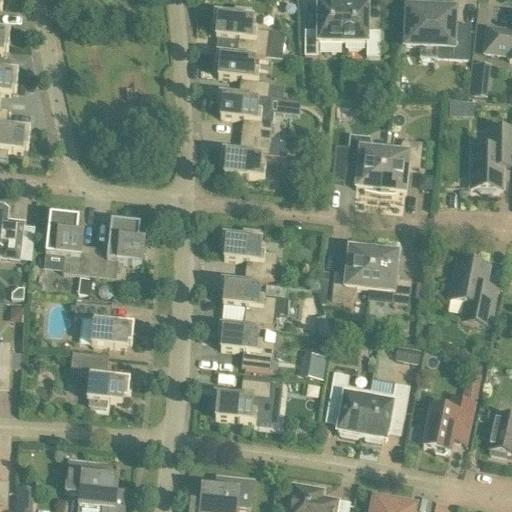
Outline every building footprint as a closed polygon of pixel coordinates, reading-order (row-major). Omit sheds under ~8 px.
[(342,46),(342,8),(339,8),(339,4),(324,4),(324,8),(317,8),(317,33),(304,33),(304,59),(317,59),(317,46),(342,46)] [(342,8),(342,46),(345,46),(345,52),(364,52),(364,46),(366,47),(366,60),(379,60),(379,34),(367,34),(367,9),(361,9),(361,4),(345,4),(345,8),(342,8)] [(269,35),(252,33),(253,19),(251,19),(251,13),(235,11),(234,17),(213,15),(211,31),(216,32),(215,41),(238,43),(236,58),(256,60),(266,62),(269,35)] [(438,13),(438,12),(423,11),(423,12),(407,11),(405,49),(420,50),(420,61),(467,63),(469,30),(453,29),(454,14),(438,13)] [(10,33),(0,31),(0,57),(2,58),(3,53),(7,53),(10,33)] [(511,34),(487,32),(484,57),(509,60),(509,64),(511,64),(511,34)] [(256,60),(236,58),(215,55),(214,72),(218,72),(217,81),(240,84),(238,98),(258,100),(258,101),(268,102),(270,87),(258,86),(259,74),(254,73),(256,60)] [(18,74),(0,72),(0,107),(1,98),(10,99),(11,94),(15,94),(18,74)] [(472,84),(471,101),(486,102),(488,86),(472,84)] [(268,102),(258,101),(258,100),(238,98),(218,96),(216,112),(221,113),(220,122),(242,124),(241,140),(270,143),(273,116),(269,115),(270,102),(268,102)] [(449,105),(449,118),(461,118),(461,106),(449,105)] [(8,114),(0,112),(0,159),(5,161),(6,155),(22,156),(23,151),(27,152),(30,132),(6,129),(8,114)] [(511,167),(511,133),(487,133),(486,152),(470,152),(469,192),(476,192),(480,196),(491,197),(496,193),(502,193),(503,167),(511,167)] [(379,200),(384,155),(372,153),(369,141),(349,139),(346,165),(358,166),(355,192),(364,193),(363,196),(368,198),(379,200)] [(296,145),(270,143),(241,140),(239,155),(221,153),(220,169),(224,169),(223,179),(264,183),(265,171),(260,171),(262,158),(269,158),(285,161),(286,158),(294,159),(296,145)] [(419,173),(422,147),(402,144),(397,156),(384,155),(379,200),(391,200),(396,200),(396,197),(405,197),(407,171),(419,173)] [(432,193),(433,179),(419,178),(418,191),(432,193)] [(19,263),(23,226),(7,224),(8,214),(0,212),(0,250),(2,251),(1,261),(19,263)] [(91,280),(94,252),(80,250),(81,245),(76,245),(78,222),(49,218),(45,258),(64,260),(62,277),(91,280)] [(140,269),(142,252),(137,252),(140,228),(111,225),(107,253),(94,252),(91,280),(116,283),(118,267),(140,269)] [(274,285),(277,257),(260,256),(262,242),(259,242),(259,236),(243,234),(242,240),(221,238),(220,253),(225,254),(223,263),(246,266),(244,281),(274,285)] [(369,295),(374,250),(363,249),(357,249),(357,253),(349,252),(346,278),(334,276),(331,302),(351,305),(356,293),(369,295)] [(369,295),(368,304),(392,307),(392,309),(408,311),(411,285),(395,283),(398,257),(389,256),(390,253),(385,252),(374,250),(369,295)] [(489,331),(496,298),(484,295),(489,270),(482,269),(479,264),(468,262),(463,265),(457,264),(449,303),(464,306),(461,325),(489,331)] [(319,274),(317,289),(327,290),(329,274),(319,274)] [(87,299),(89,282),(80,282),(78,298),(87,299)] [(220,283),(218,299),(223,299),(222,309),(224,309),(245,311),(243,327),(273,330),(273,328),(274,317),(279,318),(282,318),(284,304),(276,303),(259,301),(260,287),(220,283)] [(11,297),(11,304),(23,304),(24,291),(18,291),(11,297)] [(131,347),(133,327),(110,325),(111,310),(75,306),(73,322),(93,324),(91,349),(126,352),(127,347),(131,347)] [(257,346),(258,332),(218,328),(216,344),(221,344),(220,354),(243,356),(241,372),(270,375),(274,348),(257,346)] [(0,372),(10,373),(11,347),(0,346),(0,372)] [(419,368),(421,354),(397,350),(395,365),(419,368)] [(127,403),(130,382),(106,380),(108,361),(72,357),(70,376),(89,378),(87,404),(90,404),(89,410),(105,412),(106,406),(122,408),(123,402),(127,403)] [(304,380),(323,383),(326,361),(307,358),(304,380)] [(477,403),(482,378),(467,376),(462,400),(477,403)] [(361,440),(369,395),(346,391),(348,380),(334,377),(328,408),(341,411),(337,436),(341,437),(340,440),(356,443),(357,440),(361,440)] [(270,403),(271,387),(242,384),(240,399),(213,396),(211,412),(216,413),(215,422),(255,427),(256,415),(252,414),(253,401),(270,403)] [(404,422),(409,391),(395,388),(393,399),(369,395),(361,440),(365,441),(365,444),(381,447),(382,444),(386,445),(390,420),(404,422)] [(469,430),(474,407),(451,402),(448,414),(431,411),(423,451),(433,454),(434,458),(443,460),(447,457),(449,457),(455,427),(469,430)] [(274,404),(263,404),(264,423),(275,422),(274,404)] [(511,422),(496,419),(488,453),(491,454),(490,458),(505,462),(506,457),(511,458),(511,422)] [(123,511),(125,500),(116,499),(117,486),(104,484),(106,470),(69,466),(66,496),(80,498),(79,510),(78,511),(123,511)] [(250,511),(253,485),(216,481),(215,496),(202,494),(200,508),(191,506),(190,511),(250,511)] [(0,511),(8,511),(9,485),(0,484),(0,511)] [(335,511),(337,504),(321,501),(322,494),(293,489),(288,511),(335,511)]
